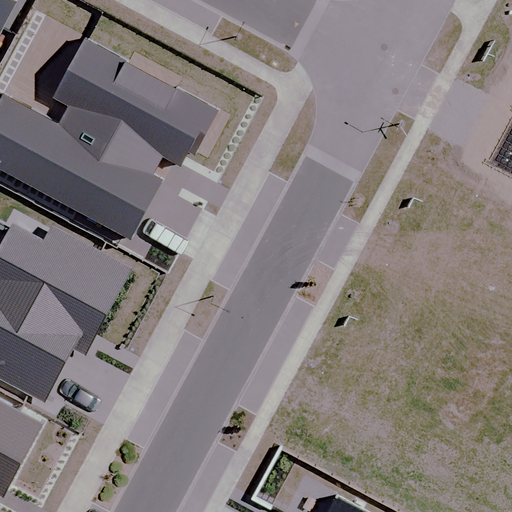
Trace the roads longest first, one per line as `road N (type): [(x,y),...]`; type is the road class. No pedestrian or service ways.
road 1 (residential): [(148,511),(387,68)]
road 2 (residential): [(261,0),(387,68)]
